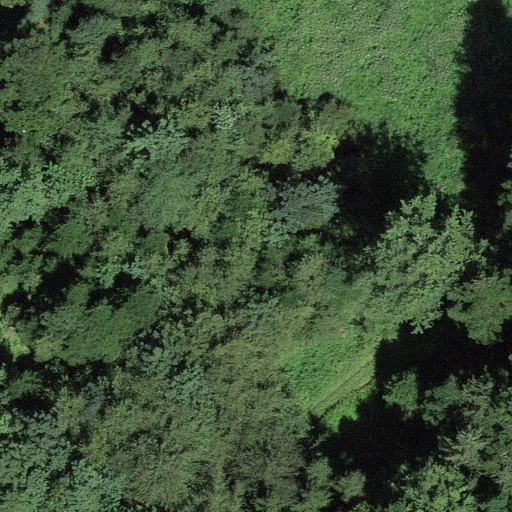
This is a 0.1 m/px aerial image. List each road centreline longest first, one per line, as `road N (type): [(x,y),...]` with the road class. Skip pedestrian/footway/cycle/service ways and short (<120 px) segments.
road 1 (track): [(104,511),(213,468),(511,294)]
road 2 (track): [(240,448),(396,488),(430,511)]
